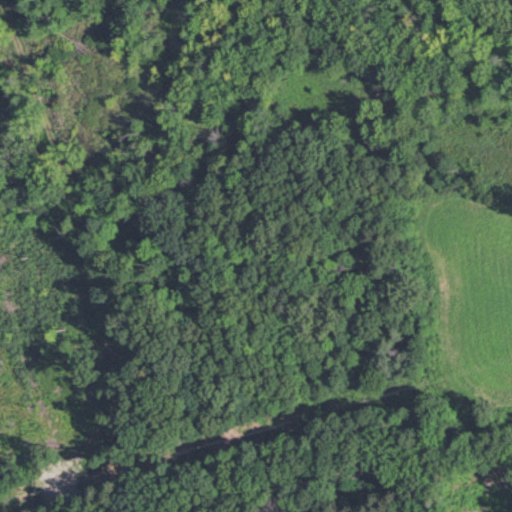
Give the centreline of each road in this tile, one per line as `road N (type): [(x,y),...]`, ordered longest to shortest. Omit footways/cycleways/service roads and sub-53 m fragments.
road 1 (track): [(5,0),(69,203),(139,298),(162,365),(169,511)]
road 2 (residential): [(215,511),(511,439)]
